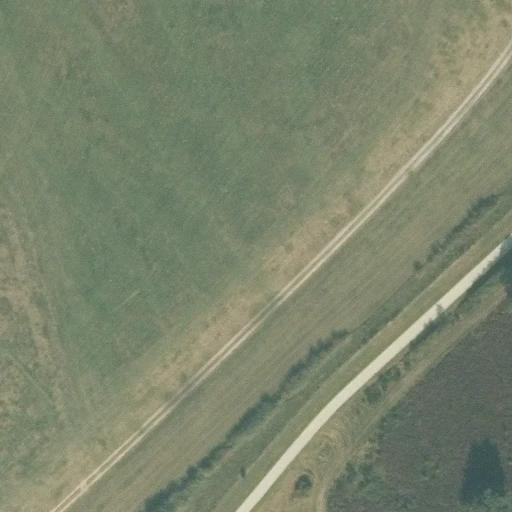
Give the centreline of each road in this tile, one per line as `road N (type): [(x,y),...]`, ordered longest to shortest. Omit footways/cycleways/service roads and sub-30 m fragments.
road 1 (track): [(51,511),(426,138),(511,30)]
road 2 (unknown): [(320,511),(317,497),(336,459),(511,290)]
